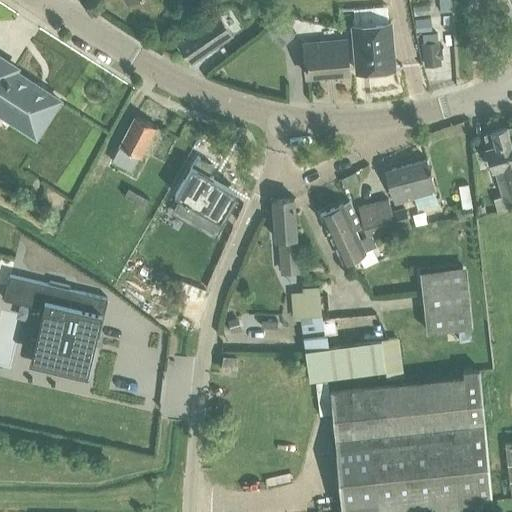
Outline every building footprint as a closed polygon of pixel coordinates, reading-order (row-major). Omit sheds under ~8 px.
[(451,0),(439,0),(440,12),(452,11),(451,0)] [(357,71),(395,68),(391,21),(389,21),(388,5),(354,8),(355,24),(353,25),(357,71)] [(221,17),(180,45),(192,63),(234,35),(226,24),(221,17)] [(430,19),(416,20),(417,31),(431,30),(430,19)] [(267,35),(282,51),(294,40),(279,23),(267,35)] [(308,75),(350,72),(347,40),(305,44),(308,75)] [(442,57),(444,57),(443,47),(441,47),(440,41),(423,42),(426,66),(442,64),(442,57)] [(0,113),(36,137),(60,101),(15,72),(17,69),(0,57),(0,113)] [(122,144),(113,160),(131,170),(140,154),(140,155),(156,126),(136,115),(121,144),(122,144)] [(493,132),(485,134),(488,147),(495,170),(496,169),(505,202),(511,199),(511,126),(508,125),(492,130),(493,132)] [(197,156),(175,194),(200,208),(193,220),(214,232),(235,194),(217,184),(219,180),(209,174),(214,166),(197,156)] [(417,209),(439,202),(427,160),(386,171),(395,203),(414,198),(417,209)] [(356,172),(341,179),(345,189),(360,182),(356,172)] [(283,272),(300,271),(295,198),(274,199),(276,238),(281,238),(283,272)] [(388,198),(359,207),(367,236),(410,223),(405,207),(392,210),(388,198)] [(43,199),(38,208),(46,212),(51,204),(43,199)] [(346,203),(329,211),(340,235),(333,238),(344,261),(374,247),(369,237),(364,240),(346,203)] [(473,207),(454,210),(456,217),(474,214),(473,207)] [(466,258),(421,261),(428,324),(472,320),(466,258)] [(7,289),(5,295),(6,295),(7,296),(8,292),(9,287),(10,288),(26,292),(25,296),(44,300),(43,301),(45,301),(44,305),(39,328),(44,330),(41,344),(38,358),(36,365),(38,366),(44,367),(53,369),(53,370),(60,372),(61,371),(76,375),(79,376),(83,376),(85,377),(85,379),(87,379),(87,378),(91,364),(95,348),(92,347),(94,340),(95,336),(99,337),(104,316),(108,298),(43,282),(11,275),(10,274),(7,289)] [(140,280),(133,292),(151,302),(158,290),(140,280)] [(307,317),(303,318),(306,350),(307,354),(311,382),(330,379),(386,371),(403,369),(398,338),(381,340),(329,347),(322,286),(320,286),(304,287),(307,317)] [(228,319),(232,331),(240,329),(236,317),(228,319)] [(471,329),(460,331),(461,341),(473,340),(471,329)] [(224,371),(235,372),(237,357),(225,356),(224,371)] [(478,511),(474,470),(489,468),(480,371),(464,371),(465,376),(333,390),(345,511),(478,511)] [(269,430),(270,438),(305,435),(302,401),(253,406),(255,431),(269,430)]
